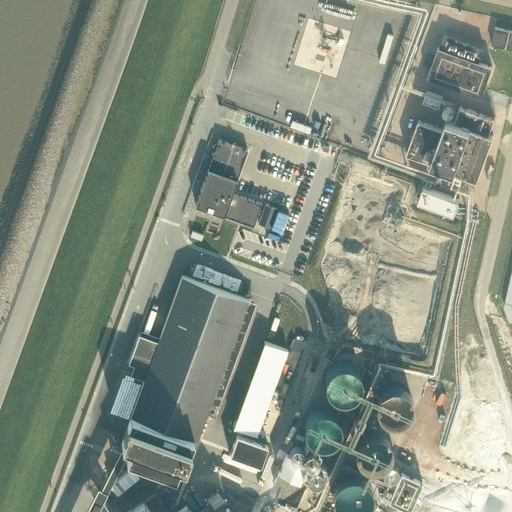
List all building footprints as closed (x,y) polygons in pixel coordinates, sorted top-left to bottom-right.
[(371,17),(373,10),(362,6),(360,13),(371,17)] [(336,7),(334,14),(349,19),(352,12),(336,7)] [(491,45),(511,49),(511,31),(495,27),(491,45)] [(484,48),(444,34),(439,48),(438,48),(427,78),(481,97),(492,67),(479,62),(484,48)] [(265,60),(291,68),(297,45),(271,38),(265,60)] [(325,92),(330,77),(310,69),(304,84),(325,92)] [(233,103),(246,107),(250,94),(238,90),(233,103)] [(427,91),(423,103),(439,108),(443,97),(427,91)] [(254,95),(248,107),(254,110),(259,97),(254,95)] [(287,119),(291,106),(262,96),(258,110),(287,119)] [(443,110),(443,111),(444,113),(445,114),(446,115),(447,115),(448,115),(450,115),(451,115),(452,114),(453,113),(454,112),(454,111),(454,110),(454,108),(454,107),(453,106),(452,105),(451,104),(449,104),(448,104),(447,104),(445,105),(444,106),(444,107),(443,109),(443,110)] [(443,129),(419,120),(406,154),(477,179),(493,135),(489,134),(495,119),(460,106),(454,121),(447,118),(443,129)] [(293,118),(291,124),(311,131),(313,124),(293,118)] [(314,133),(332,138),(335,125),(317,121),(314,133)] [(215,150),(195,204),(196,205),(253,226),(262,203),(232,192),(247,151),(218,140),(217,143),(212,145),(215,150)] [(419,198),(454,211),(460,196),(424,183),(419,198)] [(277,209),(265,205),(258,224),(270,228),(277,209)] [(511,268),(503,306),(509,320),(511,320),(511,268)] [(139,334),(128,363),(147,370),(121,443),(129,446),(126,455),(147,463),(146,466),(154,469),(155,466),(175,473),(178,463),(184,466),(190,449),(193,451),(248,299),(182,275),(158,341),(139,334)] [(263,341),(229,436),(253,445),(287,350),(263,341)] [(345,362),(343,361),(341,361),(338,362),(336,362),(334,363),(333,364),(331,365),(329,367),(328,368),(327,370),(326,372),(325,374),(324,376),(324,378),(324,380),(324,382),(324,384),(325,386),(326,388),(327,390),(328,391),(329,393),(331,394),(333,395),(335,396),(336,397),(339,398),(341,398),(343,398),(345,398),(347,397),(349,397),(351,396),(353,395),(354,394),(356,392),(357,390),(358,389),(359,387),(360,385),(360,383),(360,381),(360,379),(360,377),(360,375),(359,373),(358,371),(357,369),(356,367),(354,366),(352,365),(351,364),(349,363),(347,362),(345,362)] [(375,408),(376,410),(377,412),(378,414),(380,416),(382,418),(384,419),(386,420),(388,421),(391,422),(393,422),(396,422),(398,421),(400,420),(402,419),(404,418),(406,416),(408,414),(409,412),(410,410),(411,408),(411,406),(412,403),(411,401),(411,398),(410,396),(409,394),(408,392),(406,390),(404,389),(402,387),(400,386),(398,385),(395,385),(393,385),(391,385),(388,385),(386,386),(384,387),(382,389),(380,390),(378,392),(377,394),(376,396),(375,398),(375,401),(375,403),(375,406),(375,408)] [(303,425),(303,427),(304,429),(304,431),(305,433),(306,435),(307,437),(308,438),(310,439),(311,441),(313,442),(315,443),(317,443),(319,444),(321,444),(323,444),(325,444),(326,443),(328,443),(330,442),(332,441),(333,440),(335,438),(336,437),(337,435),(338,433),(339,432),(340,430),(340,428),(340,426),(340,424),(340,422),(339,420),(338,418),(338,416),(336,415),(335,413),(334,412),(332,410),(330,409),(329,409),(327,408),(325,407),(323,407),(321,407),(319,407),(317,408),(315,408),(313,409),(312,410),(310,411),(308,413),(307,414),(306,416),(305,418),(304,420),(304,421),(303,423),(303,425)] [(354,448),(354,449),(354,450),(354,451),(354,452),(354,453),(355,454),(355,455),(355,456),(356,457),(356,458),(357,458),(357,459),(357,460),(358,460),(358,461),(359,461),(360,462),(360,463),(361,463),(361,464),(362,464),(363,464),(363,465),(364,465),(365,466),(366,466),(367,466),(368,467),(369,467),(370,467),(371,467),(372,467),(373,467),(374,467),(375,467),(376,467),(377,467),(377,466),(378,466),(379,466),(380,466),(380,465),(381,465),(382,464),(383,464),(384,463),(385,462),(385,461),(386,461),(387,460),(387,459),(388,458),(388,457),(389,457),(389,456),(390,455),(390,454),(390,453),(390,452),(390,451),(391,451),(391,450),(391,449),(391,448),(391,447),(390,446),(390,445),(390,444),(390,443),(390,442),(389,442),(389,441),(388,440),(388,439),(387,438),(387,437),(386,437),(386,436),(385,436),(385,435),(384,435),(384,434),(383,434),(383,433),(382,433),(381,433),(380,432),(379,432),(379,431),(378,431),(377,431),(376,431),(375,431),(374,430),(373,430),(372,430),(371,430),(370,430),(370,431),(369,431),(368,431),(367,431),(366,431),(366,432),(365,432),(364,432),(364,433),(363,433),(362,434),(361,434),(360,435),(360,436),(359,436),(358,437),(357,438),(357,439),(356,440),(356,441),(355,441),(355,442),(355,443),(355,444),(354,444),(354,445),(354,446),(354,447),(354,448)] [(289,444),(288,445),(288,447),(288,448),(288,450),(289,451),(290,453),(291,453),(293,454),(294,455),(296,454),(298,454),(299,453),(300,452),(301,451),(302,450),(302,448),(302,447),(302,445),(301,444),(300,442),(299,441),(297,441),(296,440),(294,440),(293,441),(291,441),(290,442),(289,444)] [(313,447),(311,446),(310,446),(308,446),(307,447),(306,447),(304,448),(303,449),(302,450),(302,451),(301,453),(301,454),(301,456),(302,457),(302,459),(303,460),(304,461),(306,461),(307,462),(309,462),(310,462),(312,462),(313,461),(314,461),(315,460),(316,458),(317,457),(317,456),(317,454),(317,453),(317,451),(316,450),(315,449),(314,448),(313,447)] [(308,463),(287,453),(274,482),(281,485),(276,497),(296,506),(306,484),(299,481),(308,463)] [(320,466),(319,465),(318,464),(317,463),(316,463),(314,463),(313,463),(312,463),(310,463),(309,464),(308,465),(307,466),(306,467),(306,469),(306,470),(306,471),(306,473),(306,474),(307,475),(308,476),(309,477),(310,478),(312,478),(313,479),(315,479),(316,478),(317,478),(318,477),(319,476),(320,475),(321,474),(322,473),(322,471),(322,470),(322,468),(321,467),(320,466)] [(398,474),(398,472),(398,471),(398,470),(397,468),(397,467),(396,466),(395,465),(394,464),(393,464),(391,463),(390,463),(389,463),(387,463),(386,464),(385,465),(384,465),(383,467),(382,468),(382,469),(381,470),(381,472),(381,473),(382,474),(382,476),(383,477),(384,478),(385,478),(387,479),(388,479),(389,480),(391,480),(392,479),(393,479),(394,478),(395,477),(396,476),(397,475),(398,474)] [(409,511),(422,483),(400,473),(387,501),(409,511)] [(372,499),(372,496),(372,494),(372,492),(372,490),(371,488),(370,485),(369,484),(368,482),(366,480),(365,479),(363,477),(361,476),(359,475),(357,475),(355,474),(352,474),(350,474),(348,474),(346,475),(344,476),(342,477),(340,478),(338,479),(336,481),(335,483),(334,485),(333,487),(332,489),(332,491),(331,493),(331,495),(332,498),(332,500),(333,502),(334,504),(335,506),(336,507),(338,509),(340,511),(342,511),(361,511),(363,511),(365,510),(366,508),(368,507),(369,505),(370,503),(371,501),(372,499)] [(208,511),(206,507),(198,511),(191,511),(187,504),(174,511),(168,511),(155,493),(126,511),(208,511)]
